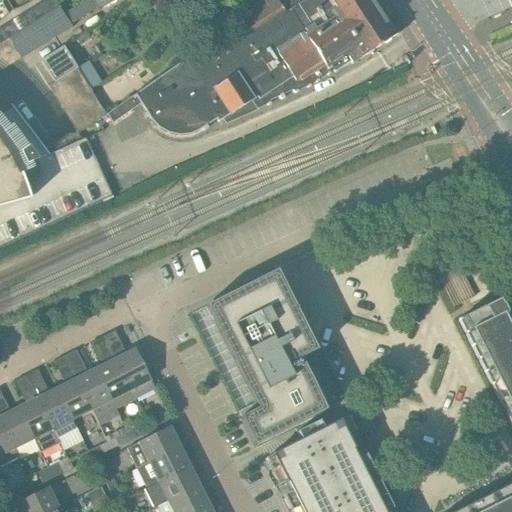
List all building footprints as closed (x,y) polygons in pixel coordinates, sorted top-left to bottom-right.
[(47,15),(53,11),(47,0),(41,4),(47,15)] [(53,11),(59,7),(54,0),(46,0),(47,0),(53,11)] [(95,8),(90,0),(88,0),(83,4),(88,12),(95,8)] [(90,0),(98,13),(119,0),(90,0)] [(399,33),(377,0),(304,0),(302,2),(300,0),(277,0),(233,29),(173,69),(106,115),(112,124),(140,104),(146,113),(144,115),(145,117),(148,116),(151,120),(153,123),(155,125),(157,127),(160,129),(162,131),(165,132),(168,134),(171,135),(174,135),(178,136),(181,136),(184,135),(187,135),(190,134),(193,133),(196,132),(199,130),(204,128),(205,130),(208,128),(206,126),(216,119),(217,121),(218,122),(251,101),(256,110),(267,105),(270,104),(271,103),(270,100),(278,96),(280,99),(281,99),(284,98),(284,97),(285,97),(284,94),(292,90),(293,93),(295,93),(298,92),(297,91),(307,87),(307,88),(310,86),(311,85),(316,82),(316,83),(319,81),(318,81),(327,75),(330,74),(329,73),(333,71),(334,73),(350,62),(352,64),(399,33)] [(42,18),(47,15),(41,4),(35,7),(42,18)] [(81,17),(88,12),(83,4),(76,8),(81,17)] [(0,71),(71,27),(59,7),(53,11),(47,15),(42,18),(36,22),(30,26),(24,29),(20,33),(14,36),(8,40),(2,44),(0,45),(0,71)] [(36,22),(42,18),(35,7),(29,11),(36,22)] [(81,17),(76,8),(64,15),(70,24),(81,17)] [(36,22),(29,11),(23,15),(30,26),(36,22)] [(30,26),(23,15),(18,18),(24,29),(30,26)] [(13,21),(7,25),(14,36),(20,33),(13,21)] [(14,36),(7,25),(1,29),(8,40),(14,36)] [(8,40),(1,29),(0,29),(0,40),(2,44),(8,40)] [(49,89),(78,70),(73,63),(63,47),(40,61),(53,83),(47,87),(49,89)] [(0,209),(31,201),(30,197),(28,190),(26,184),(24,180),(22,176),(19,169),(16,163),(13,158),(16,156),(12,149),(8,144),(4,138),(1,134),(0,132),(0,209)] [(66,147),(80,141),(78,136),(76,133),(74,133),(72,134),(69,134),(67,135),(65,135),(63,136),(61,136),(66,147)] [(57,151),(66,147),(61,136),(60,137),(58,137),(56,138),(54,139),(52,140),(57,151)] [(42,146),(49,155),(57,151),(52,140),(50,141),(46,144),(42,146)] [(20,153),(26,166),(36,161),(27,148),(20,153)] [(276,270),(205,306),(257,409),(240,418),(254,446),(325,410),(300,359),(317,351),(276,270)] [(501,305),(499,301),(495,303),(494,301),(459,321),(511,426),(511,482),(452,511),(511,511),(511,319),(509,313),(507,313),(503,304),(501,305)] [(53,361),(63,380),(86,368),(76,348),(53,361)] [(134,349),(115,359),(135,399),(154,389),(134,349)] [(116,409),(135,399),(115,359),(96,368),(116,409)] [(96,368),(76,378),(92,409),(99,425),(118,415),(115,409),(116,409),(96,368)] [(57,388),(72,419),(92,409),(76,378),(57,388)] [(57,388),(37,398),(57,438),(77,428),(72,419),(57,388)] [(37,398),(18,408),(39,450),(40,452),(59,443),(57,438),(37,398)] [(18,408),(0,416),(0,419),(19,457),(20,459),(39,450),(18,408)] [(394,511),(363,449),(342,408),(294,432),(298,439),(263,457),(280,491),(291,511),(394,511)] [(170,419),(167,412),(156,417),(160,424),(170,419)] [(0,466),(19,457),(0,419),(0,466)] [(138,426),(127,432),(131,439),(142,433),(138,426)] [(136,467),(179,446),(169,427),(126,449),(136,467)] [(127,432),(108,441),(111,448),(121,444),(131,439),(127,432)] [(111,448),(108,441),(88,451),(92,458),(102,453),(111,448)] [(179,446),(136,467),(146,487),(189,466),(183,455),(189,453),(184,444),(184,443),(179,446)] [(81,463),(92,458),(88,451),(78,456),(81,463)] [(60,465),(49,471),(52,477),(63,472),(60,465)] [(146,487),(145,488),(155,508),(157,506),(204,483),(200,475),(194,477),(189,466),(146,487)] [(101,472),(106,482),(113,479),(108,468),(101,472)] [(52,477),(49,471),(39,475),(43,482),(52,477)] [(93,489),(101,485),(95,475),(88,478),(93,489)] [(106,482),(116,502),(123,499),(113,479),(106,482)] [(34,487),(30,480),(10,490),(14,496),(34,487)] [(16,504),(20,511),(45,511),(58,506),(53,496),(62,492),(57,483),(16,504)] [(204,483),(157,506),(159,511),(191,511),(208,504),(203,494),(208,491),(204,483)] [(93,489),(84,493),(93,511),(95,511),(110,505),(101,485),(93,489)] [(129,511),(123,499),(116,502),(120,511),(129,511)]
